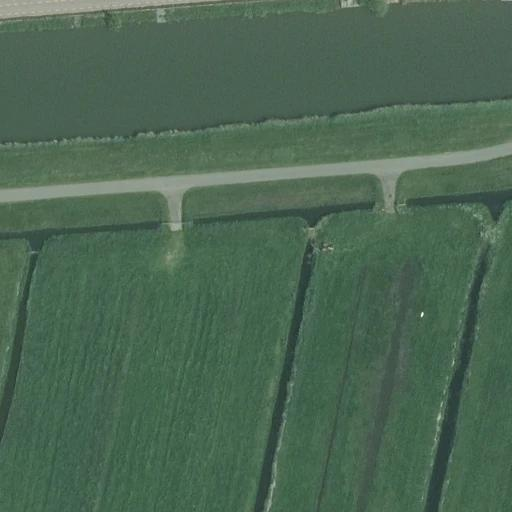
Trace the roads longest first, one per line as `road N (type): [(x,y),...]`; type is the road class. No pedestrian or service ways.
road 1 (unclassified): [(0,197),(511,149)]
road 2 (tertiary): [(0,13),(175,0)]
